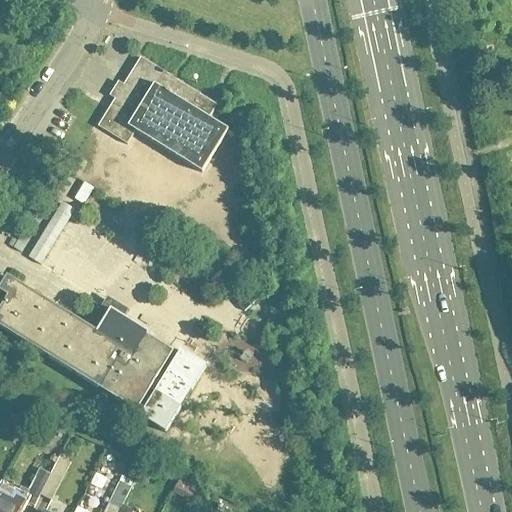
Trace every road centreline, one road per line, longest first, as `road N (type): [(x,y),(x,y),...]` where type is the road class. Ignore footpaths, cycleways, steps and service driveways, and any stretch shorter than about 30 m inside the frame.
road 1 (primary): [(481,511),(370,0)]
road 2 (primary): [(316,0),(419,511)]
road 3 (residential): [(0,158),(83,33),(88,0)]
